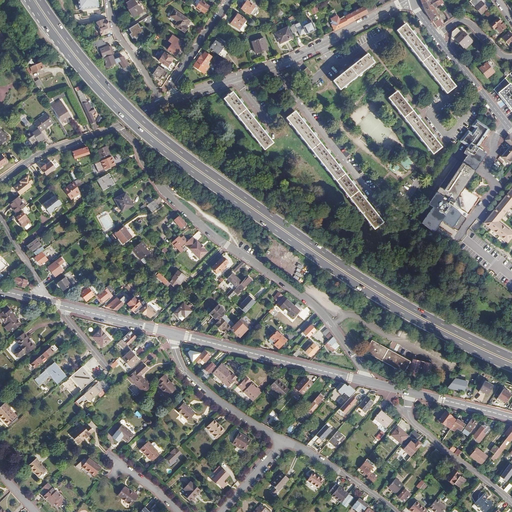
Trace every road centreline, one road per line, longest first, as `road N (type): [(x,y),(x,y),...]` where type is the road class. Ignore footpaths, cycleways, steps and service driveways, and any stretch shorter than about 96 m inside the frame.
road 1 (primary): [(29,0),(147,142),(382,307),(511,370)]
road 2 (primary): [(511,358),(389,298),(200,168),(112,93),(40,0)]
road 3 (residential): [(365,381),(322,314),(191,222),(160,192),(118,128)]
road 4 (residential): [(406,0),(272,67),(172,97)]
road 5 (secondary): [(365,381),(175,334)]
road 6 (residential): [(284,442),(187,374),(175,334)]
road 7 (residential): [(410,392),(410,420),(511,501)]
road 8 (residential): [(118,128),(38,155),(0,181)]
road 9 (residential): [(391,511),(284,442)]
road 10 (residential): [(511,130),(436,36)]
